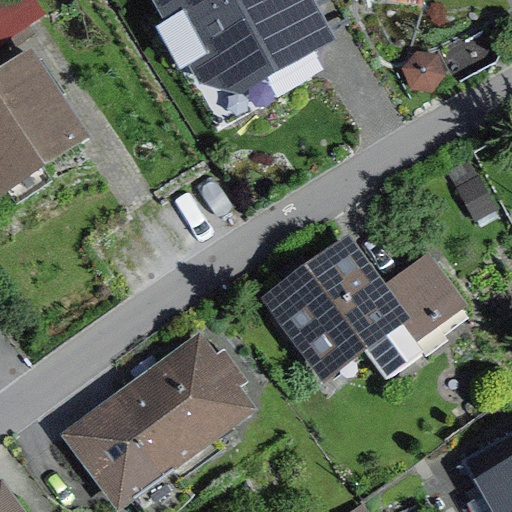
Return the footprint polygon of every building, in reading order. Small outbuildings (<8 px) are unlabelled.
[(21,0),(9,0),(0,5),(0,46),(36,25),(21,0)] [(301,0),(144,0),(204,120),(330,58),(301,0)] [(0,76),(0,204),(84,151),(25,60),(0,76)] [(478,239),(503,224),(468,165),(442,181),(478,239)] [(344,242),(259,311),(322,389),(402,326),(420,348),(466,310),(422,255),(381,288),(344,242)] [(106,511),(112,511),(249,418),(196,343),(56,439),(106,511)] [(489,511),(511,511),(511,462),(474,484),(489,511)] [(0,511),(10,511),(0,498),(0,511)]
